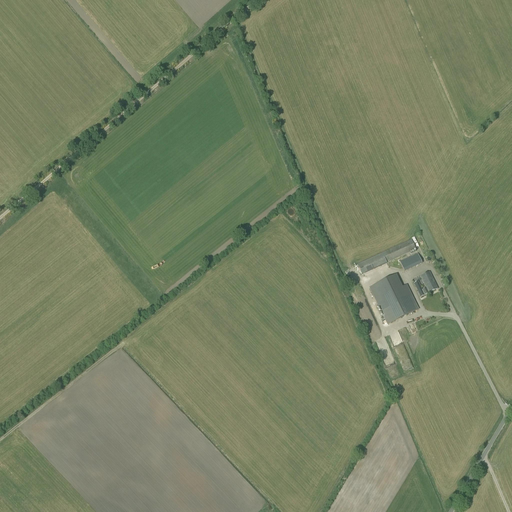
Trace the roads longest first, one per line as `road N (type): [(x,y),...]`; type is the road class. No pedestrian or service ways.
road 1 (track): [(0,219),(257,0)]
road 2 (track): [(233,20),(303,192)]
road 3 (unclassified): [(451,511),(511,407)]
